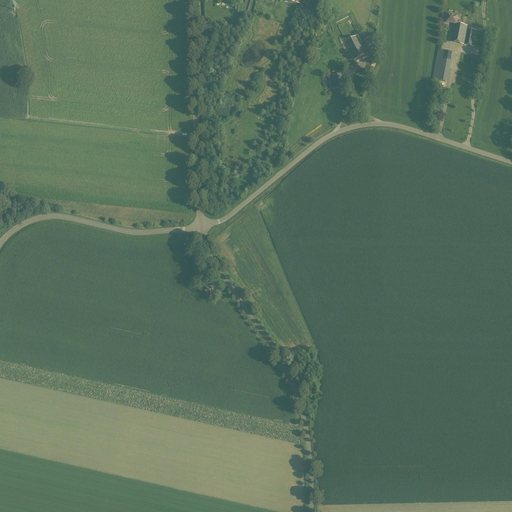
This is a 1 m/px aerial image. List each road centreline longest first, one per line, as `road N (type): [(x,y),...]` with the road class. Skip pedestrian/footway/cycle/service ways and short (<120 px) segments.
road 1 (unclassified): [(511,162),(402,128),(349,126),(223,220),(201,226)]
road 2 (unclassified): [(309,511),(303,413),(201,226)]
road 3 (unclassified): [(201,226),(193,0)]
road 4 (unclassified): [(0,243),(40,218),(139,232),(201,226)]
